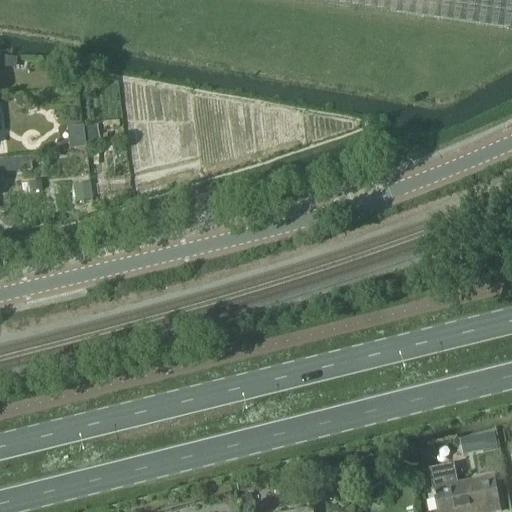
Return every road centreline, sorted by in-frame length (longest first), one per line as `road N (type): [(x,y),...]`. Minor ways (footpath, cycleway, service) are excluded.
road 1 (tertiary): [(0,294),(283,227),(511,143)]
road 2 (primary): [(0,502),(511,373)]
road 3 (primary): [(511,322),(0,448)]
